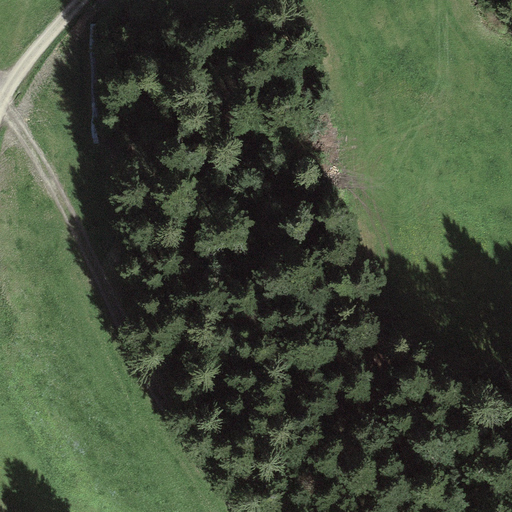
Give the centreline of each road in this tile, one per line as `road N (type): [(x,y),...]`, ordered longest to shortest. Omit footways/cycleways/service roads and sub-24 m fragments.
road 1 (track): [(130,333),(0,95)]
road 2 (track): [(82,0),(0,107)]
